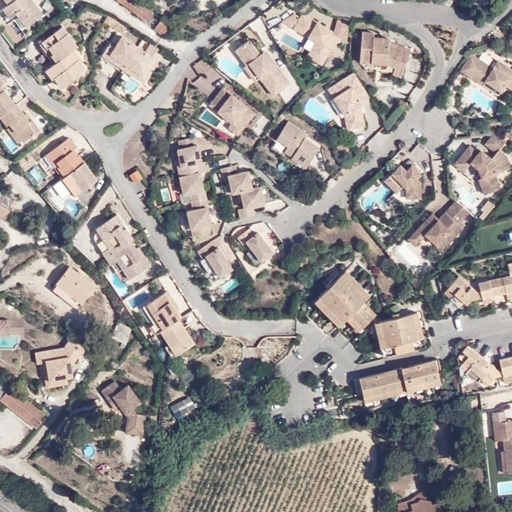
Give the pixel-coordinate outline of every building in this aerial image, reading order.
[(2,0),(8,8),(5,9),(12,19),(21,30),(45,13),(35,0),(2,0)] [(150,19),(152,15),(132,0),(118,0),(149,24),(151,20),(150,19)] [(0,14),(6,23),(12,19),(5,9),(0,13),(0,14)] [(109,13),(105,19),(113,25),(118,18),(111,14),(109,13)] [(311,52),(325,60),(331,49),(335,51),(342,39),(333,34),(332,33),(333,31),(303,14),(301,19),(294,15),(283,22),(295,29),(317,42),(311,52)] [(151,20),(149,24),(154,29),(160,22),(152,15),(150,19),(151,20)] [(262,16),(251,22),(259,37),(270,31),(262,16)] [(118,18),(113,25),(123,31),(128,25),(118,18)] [(342,39),(346,41),(348,26),(348,21),(337,20),(333,34),(342,39)] [(167,28),(160,22),(154,29),(162,35),(167,28)] [(62,59),(55,64),(62,74),(54,80),(60,89),(88,69),(74,50),(79,47),(64,26),(40,42),(44,48),(51,44),(62,59)] [(169,40),(174,33),(167,28),(162,35),(169,40)] [(164,51),(155,44),(151,41),(145,49),(122,34),(115,45),(110,43),(103,53),(109,57),(113,53),(120,57),(118,59),(132,68),(134,67),(147,76),(154,65),(158,58),(164,51)] [(387,66),(396,69),(404,73),(412,53),(391,44),(391,41),(375,39),(375,36),(364,34),(361,61),(373,62),(373,64),(387,66)] [(236,48),(247,64),(250,62),(260,76),(273,93),(289,81),(265,49),(260,53),(249,38),(236,48)] [(51,44),(44,48),(55,64),(62,59),(51,44)] [(325,60),(311,52),(309,56),(322,64),(325,60)] [(113,53),(109,57),(143,80),(147,76),(134,67),(132,68),(118,59),(120,57),(113,53)] [(216,65),(204,55),(194,64),(202,74),(216,65)] [(494,69),(471,55),(461,71),(483,85),(487,81),(502,91),(508,82),(511,84),(511,69),(499,61),(494,69)] [(245,65),(255,79),(260,76),(250,62),(247,64),(245,65)] [(52,81),(54,80),(62,74),(55,64),(45,71),(52,81)] [(402,79),(404,73),(396,69),(393,76),(402,79)] [(361,100),(369,95),(355,73),(331,89),(347,114),(349,128),(366,125),(362,105),(363,104),(361,100)] [(31,125),(23,114),(5,90),(7,89),(0,78),(0,115),(8,126),(4,129),(18,148),(42,130),(36,122),(31,125)] [(487,81),(483,85),(499,96),(502,91),(487,81)] [(253,112),(223,86),(210,103),(232,122),(229,126),(236,132),(253,112)] [(363,104),(372,99),(369,95),(361,100),(363,104)] [(31,125),(36,122),(27,111),(23,114),(31,125)] [(292,157),(291,159),(305,168),(318,148),(305,139),(307,135),(288,121),(276,139),(287,146),(283,151),(292,157)] [(500,151),(507,142),(496,133),(486,145),(496,154),(491,159),(481,151),(478,153),(470,146),(460,159),(468,166),(470,164),(479,171),(483,182),(481,183),(486,195),(501,188),(497,176),(511,168),(511,167),(507,157),(500,151)] [(195,143),(193,136),(178,139),(180,147),(177,148),(181,164),(177,165),(184,191),(190,190),(194,208),(188,210),(194,234),(211,230),(209,222),(211,222),(207,205),(209,205),(205,187),(203,187),(199,170),(209,168),(207,159),(201,160),(197,143),(195,143)] [(98,181),(81,157),(75,148),(68,138),(44,155),(54,169),(57,168),(62,176),(59,178),(74,197),(98,181)] [(38,161),(45,172),(52,168),(45,157),(38,161)] [(468,166),(460,159),(456,165),(464,172),(468,166)] [(237,170),(235,163),(221,166),(223,173),(228,172),(232,189),(240,187),(245,205),(238,207),(239,215),(255,212),(253,204),(265,201),(260,183),(252,185),(248,168),(237,170)] [(404,165),(393,177),(404,189),(407,185),(410,188),(410,198),(425,198),(425,183),(421,177),(424,173),(415,164),(409,170),(404,165)] [(138,167),(129,172),(133,181),(143,176),(138,167)] [(27,173),(35,184),(43,179),(35,168),(27,173)] [(404,189),(393,177),(389,181),(400,192),(404,189)] [(5,208),(12,194),(0,187),(0,217),(1,218),(6,209),(5,208)] [(474,212),(461,201),(443,219),(437,213),(421,231),(427,238),(432,234),(447,249),(467,229),(462,224),(467,219),(474,212)] [(101,254),(106,261),(112,257),(127,279),(149,264),(116,215),(95,229),(108,249),(101,254)] [(462,224),(467,229),(472,225),(467,219),(462,224)] [(255,233),(250,227),(239,234),(243,241),(247,239),(261,258),(273,249),(258,230),(255,233)] [(427,238),(421,231),(414,238),(420,244),(427,238)] [(215,248),(211,240),(198,248),(202,255),(206,253),(220,274),(232,266),(219,246),(215,248)] [(106,261),(122,283),(127,279),(112,257),(106,261)] [(50,286),(50,287),(64,297),(75,306),(89,288),(77,279),(78,276),(73,272),(71,274),(64,268),(50,286)] [(344,269),(340,273),(365,298),(370,294),(344,269)] [(365,298),(340,273),(315,299),(340,323),(344,320),(348,316),(361,328),(375,314),(362,301),(365,298)] [(489,298),(504,295),(511,293),(511,283),(510,284),(508,276),(474,283),(479,300),(489,298)] [(449,285),(448,285),(444,290),(452,297),(463,306),(475,293),(456,277),(449,285)] [(59,304),(64,297),(50,287),(45,293),(59,304)] [(181,309),(169,290),(163,294),(175,312),(181,309)] [(448,301),(452,297),(444,290),(440,294),(448,301)] [(167,342),(176,356),(196,343),(175,312),(163,294),(144,306),(156,325),(167,342)] [(340,323),(315,299),(311,303),(336,328),(340,323)] [(149,329),(156,325),(144,306),(138,311),(149,329)] [(417,315),(411,317),(420,351),(426,350),(417,315)] [(344,320),(356,332),(361,328),(348,316),(344,320)] [(378,325),(386,360),(420,351),(411,317),(378,325)] [(8,321),(0,320),(0,335),(8,335),(8,321)] [(120,345),(125,329),(110,325),(105,341),(120,345)] [(373,327),(381,361),(386,360),(378,325),(373,327)] [(77,357),(85,346),(70,336),(62,346),(48,349),(49,356),(44,357),(49,383),(65,381),(64,375),(71,374),(69,364),(75,356),(77,357)] [(469,369),(467,372),(475,379),(482,384),(490,390),(493,386),(492,380),(494,375),(497,375),(464,348),(459,353),(466,358),(462,363),(469,369)] [(40,361),(45,384),(49,383),(44,357),(49,356),(48,349),(34,351),(35,362),(40,361)] [(511,358),(497,362),(499,375),(499,377),(511,375),(511,358)] [(457,369),(464,374),(467,372),(469,369),(462,363),(457,369)] [(362,401),(438,383),(434,366),(358,384),(362,401)] [(499,377),(500,379),(501,385),(511,382),(511,381),(511,375),(499,377)] [(39,426),(48,413),(3,378),(0,380),(0,398),(2,399),(39,426)] [(478,389),(482,384),(475,379),(471,384),(478,389)] [(105,401),(110,397),(117,406),(125,417),(122,432),(140,435),(143,415),(135,414),(130,407),(138,402),(125,384),(118,389),(112,381),(98,391),(105,401)] [(438,383),(362,401),(364,406),(439,388),(438,383)] [(117,406),(110,397),(105,401),(112,410),(117,406)] [(193,398),(179,400),(180,411),(194,408),(193,398)] [(511,418),(493,420),(495,438),(503,437),(506,471),(511,470),(511,418)] [(440,511),(438,503),(434,504),(432,497),(431,496),(430,496),(428,496),(427,497),(424,498),(424,491),(409,501),(398,504),(399,507),(398,507),(398,511),(440,511)]
